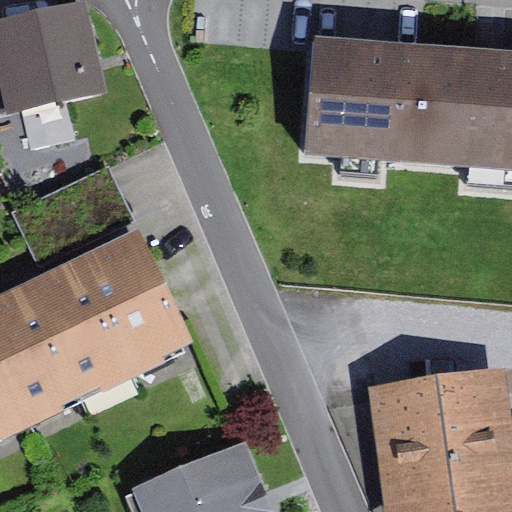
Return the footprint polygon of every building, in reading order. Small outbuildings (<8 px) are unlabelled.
[(9,55),(21,105),(93,88),(76,17),(4,34),(9,55)] [(511,66),(307,52),(299,159),(511,173),(511,66)] [(0,110),(21,105),(9,55),(0,57),(0,110)] [(109,170),(16,214),(39,263),(132,219),(109,170)] [(140,243),(80,272),(126,368),(186,340),(140,243)] [(74,393),(126,368),(80,272),(28,296),(74,393)] [(0,358),(27,415),(74,393),(28,296),(0,309),(0,358)] [(0,429),(27,415),(0,358),(0,429)] [(510,511),(492,380),(386,394),(401,511),(510,511)] [(259,511),(239,462),(128,508),(129,511),(259,511)]
